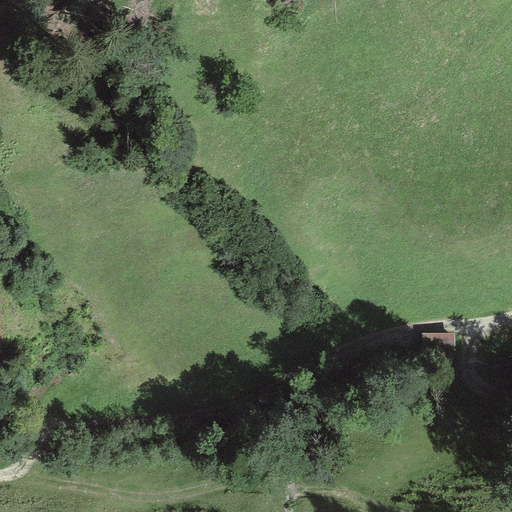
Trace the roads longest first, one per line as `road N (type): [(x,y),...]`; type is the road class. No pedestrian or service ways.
road 1 (track): [(0,466),(29,466),(41,431),(220,413),(374,338),(511,318)]
road 2 (track): [(29,466),(135,495),(277,477),(373,496),(399,511)]
